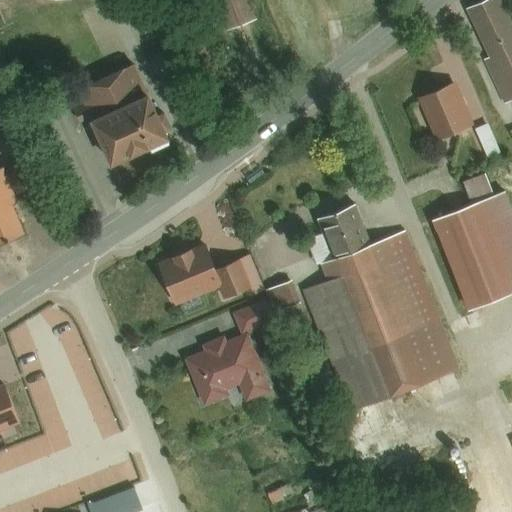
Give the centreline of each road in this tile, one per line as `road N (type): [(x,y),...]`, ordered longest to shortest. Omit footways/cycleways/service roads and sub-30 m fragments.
road 1 (secondary): [(76,258),(432,0)]
road 2 (residential): [(76,258),(177,511)]
